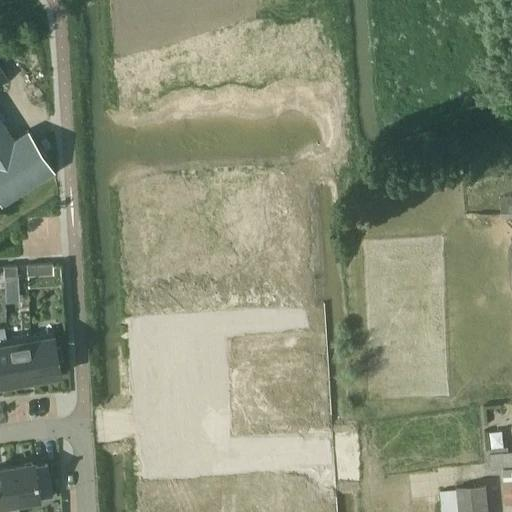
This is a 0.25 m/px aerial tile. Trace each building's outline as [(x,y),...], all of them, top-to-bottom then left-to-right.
[(0,204),(0,205),(54,170),(28,130),(10,142),(0,125),(0,83),(8,79),(0,66),(0,204)] [(488,153),(462,154),(464,174),(490,172),(488,153)] [(511,196),(500,197),(501,218),(511,217),(511,196)] [(290,256),(267,257),(269,302),(294,301),(292,271),(305,270),(303,245),(289,246),(290,256)] [(190,260),(167,261),(169,307),(194,305),(192,275),(205,274),(203,249),(189,250),(190,260)] [(243,249),(229,250),(230,275),(243,274),(244,304),(269,302),(267,257),(243,258),(243,249)] [(143,253),(129,254),(130,279),(143,278),(144,308),(169,307),(167,261),(143,263),(143,253)] [(27,265),(27,275),(40,274),(40,264),(27,265)] [(40,264),(40,274),(53,274),(53,264),(40,264)] [(3,266),(4,276),(17,276),(17,266),(3,266)] [(53,331),(29,335),(37,379),(59,375),(59,376),(60,376),(58,360),(62,360),(59,347),(56,348),(53,331)] [(37,379),(29,335),(7,339),(14,383),(37,379)] [(0,385),(14,383),(7,339),(6,340),(7,344),(0,345),(0,385)] [(268,374),(238,375),(239,400),(285,398),(283,374),(293,374),(292,359),(267,361),(268,374)] [(285,398),(239,400),(241,425),(271,423),(272,436),(297,435),(296,420),(286,421),(285,398)] [(511,451),(489,454),(490,470),(501,469),(504,504),(511,503),(511,451)] [(12,466),(18,503),(53,497),(47,465),(35,467),(34,463),(12,466)] [(0,505),(18,503),(12,466),(0,468),(0,505)] [(326,511),(324,475),(301,477),(303,511),(326,511)] [(303,511),(301,477),(280,478),(281,511),(303,511)] [(281,511),(280,478),(258,479),(260,511),(281,511)] [(260,511),(258,479),(237,481),(238,511),(260,511)] [(238,511),(237,481),(215,482),(216,511),(238,511)] [(216,511),(215,482),(194,483),(195,511),(216,511)] [(195,511),(194,483),(172,485),(173,511),(195,511)] [(173,511),(172,485),(149,486),(150,511),(173,511)] [(442,511),(485,511),(484,485),(441,488),(442,511)]
